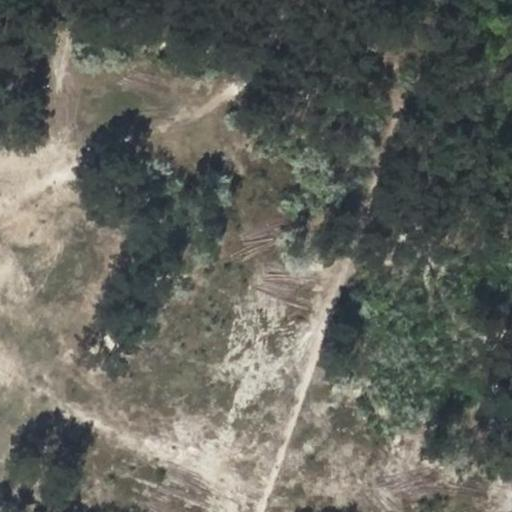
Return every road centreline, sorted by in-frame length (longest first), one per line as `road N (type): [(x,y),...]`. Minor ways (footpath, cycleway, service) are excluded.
road 1 (track): [(0,366),(165,464),(219,511)]
road 2 (track): [(0,10),(30,23),(56,97),(42,187),(0,212)]
